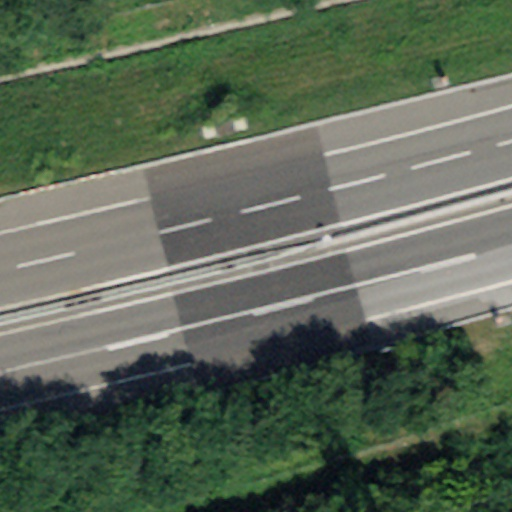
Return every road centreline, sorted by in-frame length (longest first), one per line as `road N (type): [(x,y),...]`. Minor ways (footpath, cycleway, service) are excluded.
road 1 (motorway): [(511,140),(0,270)]
road 2 (motorway): [(0,371),(511,244)]
